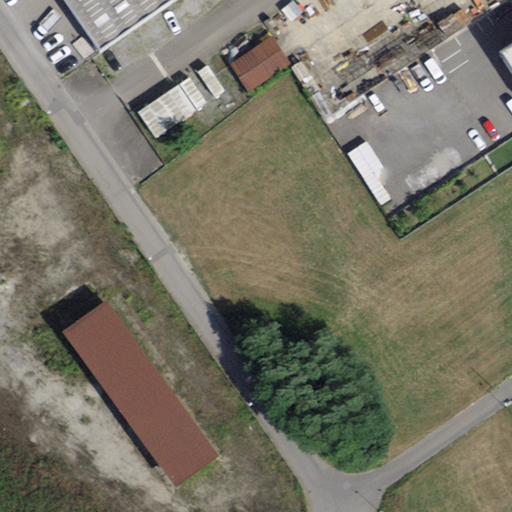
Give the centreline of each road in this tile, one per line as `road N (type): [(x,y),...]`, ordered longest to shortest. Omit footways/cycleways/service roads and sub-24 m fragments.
road 1 (unclassified): [(0,12),(339,498)]
road 2 (unclassified): [(339,498),(511,377)]
